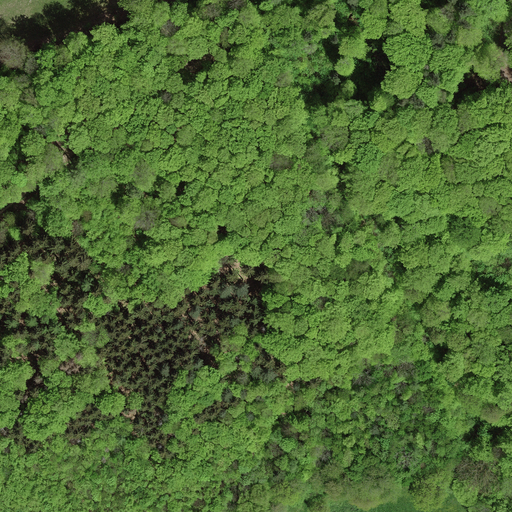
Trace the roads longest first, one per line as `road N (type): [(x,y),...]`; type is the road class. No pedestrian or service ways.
road 1 (track): [(0,211),(197,50)]
road 2 (track): [(365,355),(285,411),(199,511)]
